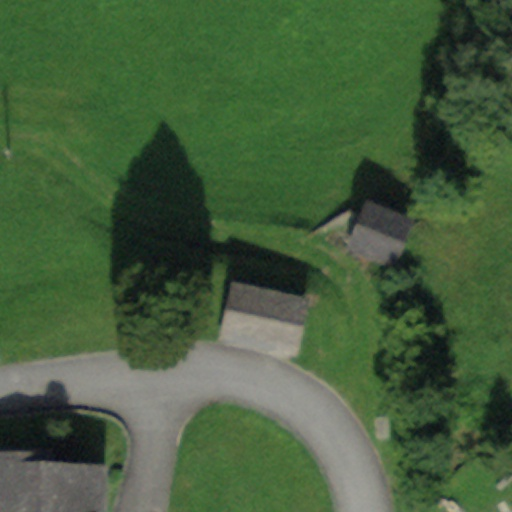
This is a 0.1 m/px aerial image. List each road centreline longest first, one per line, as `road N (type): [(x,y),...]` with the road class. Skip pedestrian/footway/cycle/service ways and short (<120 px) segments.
road 1 (track): [(317,412),(359,352),(356,304),(338,267),(292,246),(171,224),(49,145),(0,140)]
road 2 (residential): [(364,511),(344,448),(317,412),(241,372),(167,367),(0,390)]
